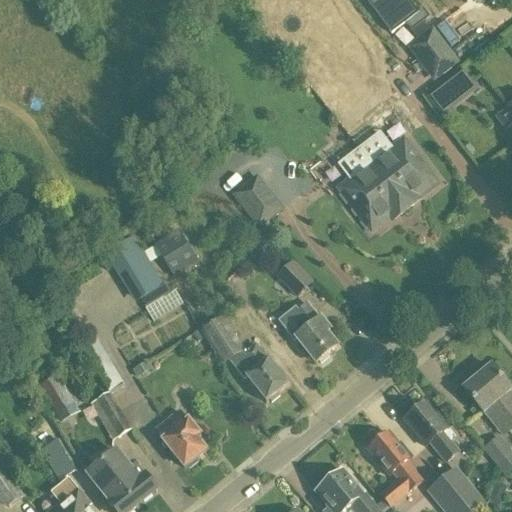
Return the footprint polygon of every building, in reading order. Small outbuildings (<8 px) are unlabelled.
[(400,0),(360,0),(388,36),(400,27),(408,37),(429,19),(421,8),(412,15),(400,0)] [(433,84),(460,64),(433,30),(407,49),(433,84)] [(463,72),(427,101),(442,122),(479,94),(463,72)] [(505,111),(495,119),(511,141),(511,104),(504,110),(505,111)] [(389,151),(378,136),(359,151),(405,211),(420,200),(418,197),(436,182),(403,140),(389,151)] [(359,151),(340,166),(351,180),(338,191),(371,233),(389,219),(392,222),(405,211),(359,151)] [(162,153),(157,180),(212,191),(217,164),(198,160),(198,158),(183,155),(182,157),(162,153)] [(259,231),(284,211),(257,178),(232,197),(259,231)] [(86,223),(88,205),(74,204),(72,221),(86,223)] [(149,235),(157,230),(152,223),(147,221),(143,224),(149,235)] [(172,278),(196,265),(179,234),(155,246),(172,278)] [(134,237),(98,259),(107,274),(112,271),(134,308),(163,288),(134,237)] [(297,301),(312,287),(313,286),(293,265),(277,280),(297,301)] [(511,323),(511,307),(494,287),(472,307),(498,336),(511,323)] [(184,309),(176,294),(145,313),(154,326),(184,309)] [(320,321),(307,304),(298,313),(295,309),(278,323),(294,342),(296,340),(317,365),(318,364),(320,367),(330,359),(328,356),(337,349),(326,336),(330,333),(320,321)] [(245,352),(222,318),(201,332),(224,366),(239,356),(242,354),(245,352)] [(123,417),(138,408),(98,342),(83,351),(110,395),(109,395),(123,417)] [(269,362),(256,346),(243,355),(242,354),(239,356),(230,364),(244,382),(246,380),(266,406),(269,403),(271,405),(280,398),(279,396),(289,387),(269,362)] [(137,380),(153,371),(149,363),(133,372),(137,380)] [(503,440),(511,433),(511,393),(491,369),(464,392),(483,415),(503,440)] [(61,424),(80,413),(58,377),(39,388),(61,424)] [(132,431),(123,417),(109,395),(90,406),(113,443),(132,431)] [(436,418),(426,405),(404,423),(426,449),(429,447),(445,467),(460,454),(452,444),(457,440),(449,431),(437,417),(436,418)] [(188,423),(179,412),(155,431),(164,443),(163,443),(184,470),(186,468),(189,472),(199,464),(196,461),(206,453),(196,441),(200,438),(188,423)] [(59,483),(78,470),(48,422),(35,430),(47,449),(40,454),(59,483)] [(398,447),(388,435),(367,452),(389,480),(392,477),(396,483),(379,497),(390,511),(423,484),(408,465),(412,461),(400,446),(398,447)] [(505,478),(511,472),(511,453),(499,438),(483,451),(505,478)] [(132,470),(117,451),(85,476),(101,495),(114,511),(133,511),(157,493),(145,478),(144,478),(136,467),(132,470)] [(7,510),(24,499),(0,460),(0,505),(1,507),(7,510)] [(441,511),(479,511),(486,506),(456,469),(426,494),(441,511)] [(327,480),(330,483),(315,495),(329,511),(379,511),(366,495),(363,498),(342,473),(340,474),(338,471),(327,480)] [(76,492),(68,482),(51,496),(59,505),(50,511),(89,511),(88,511),(93,507),(78,490),(76,492)]
